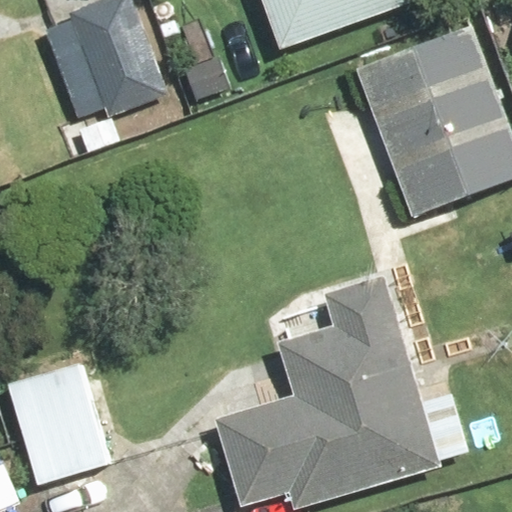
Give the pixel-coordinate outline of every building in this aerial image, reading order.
[(134,0),(105,0),(40,24),(86,151),(226,100),(196,20),(148,37),(134,0)] [(257,0),(274,50),(394,11),(390,0),(257,0)] [(511,124),(474,21),(351,66),(405,217),(511,178),(511,124)] [(296,394),(205,431),(235,503),(450,416),(389,265),(320,293),(331,319),(274,342),(296,394)] [(113,466),(78,362),(0,388),(35,492),(113,466)]
